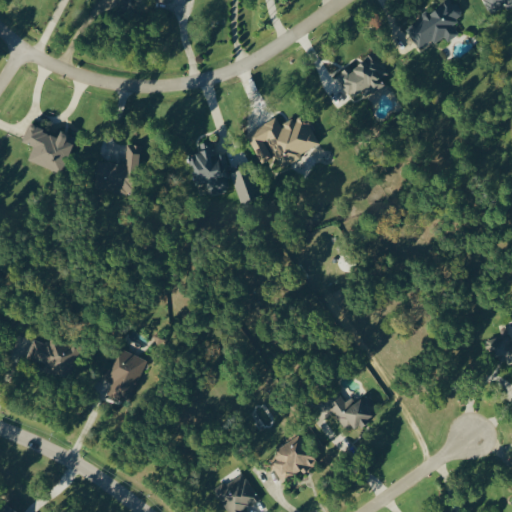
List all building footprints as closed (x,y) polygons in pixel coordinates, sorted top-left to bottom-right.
[(405,28),(418,51),(444,35),(447,41),(459,34),(452,22),(462,16),(452,0),(445,0),(420,15),(422,18),(405,28)] [(511,0),(482,0),(487,13),(504,7),(505,8),(511,5),(511,0)] [(336,74),(351,97),(363,90),(367,96),(384,84),(380,79),(389,73),(375,52),(350,68),(348,66),(336,74)] [(321,145),(304,113),(281,125),(276,116),(259,125),(280,166),(321,145)] [(28,160),(60,172),(71,143),(66,141),(69,135),(60,131),(58,135),(28,124),(22,141),(34,145),(28,160)] [(209,195),(230,191),(224,153),(216,154),(213,142),(199,144),(201,153),(189,155),(194,185),(207,182),(209,195)] [(99,161),(97,189),(136,193),(140,145),(127,144),(125,163),(99,161)] [(260,195),(251,166),(231,172),(239,201),(260,195)] [(34,339),(26,356),(67,374),(79,347),(50,334),(46,344),(34,339)] [(511,342),(511,343),(509,335),(487,341),(493,363),(505,359),(507,365),(511,363),(511,342)] [(104,380),(113,384),(109,395),(129,402),(145,358),(116,348),(104,380)] [(358,396),(346,404),(337,390),(324,399),(346,432),(372,415),(358,396)] [(301,434),(272,450),(278,460),(271,464),(281,482),(316,463),(301,434)] [(259,499),(242,472),(214,490),(227,511),(245,511),(244,508),(259,499)]
